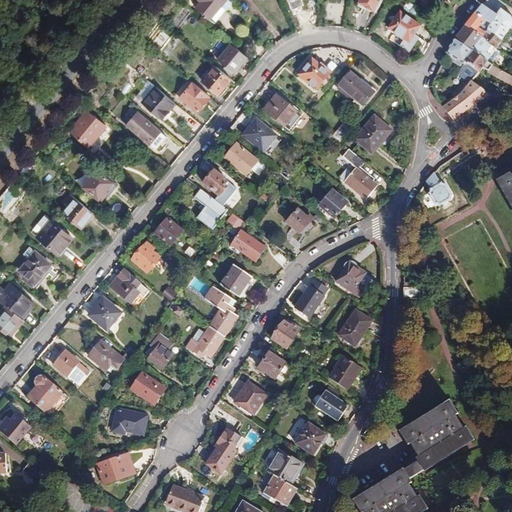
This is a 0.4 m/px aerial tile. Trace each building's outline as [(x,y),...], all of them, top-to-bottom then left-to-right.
[(221,6),(226,0),(198,0),(201,1),(196,8),(210,20),(211,18),(216,22),(226,10),(221,6)] [(232,2),(229,0),(226,0),(221,6),(226,10),(232,2)] [(286,0),(291,11),(304,6),(301,0),(286,0)] [(360,0),(359,4),(366,7),(366,8),(374,13),(380,0),(360,0)] [(482,5),(475,13),(506,34),(510,28),(511,29),(511,17),(501,9),(497,15),(482,5)] [(415,35),(421,26),(400,11),(388,28),(405,40),(400,47),(409,53),(419,38),(415,35)] [(482,38),(497,49),(506,34),(475,13),(465,26),(482,38)] [(455,39),(474,51),(488,62),(493,65),(502,52),(497,49),(482,38),(465,26),(455,39)] [(170,40),(162,34),(157,41),(164,47),(170,40)] [(467,64),(467,63),(465,62),(474,51),(455,39),(455,40),(448,52),(462,62),(467,64)] [(217,59),(235,74),(248,58),(231,43),(217,59)] [(467,63),(479,72),(482,69),(511,85),(511,94),(511,96),(511,76),(493,65),(488,62),(474,51),(465,62),(467,63)] [(466,65),(467,64),(462,62),(448,52),(445,58),(462,68),(464,66),(466,65)] [(312,59),(299,75),(317,90),(331,74),(312,59)] [(472,81),(479,72),(467,63),(467,64),(466,65),(464,66),(462,68),(460,71),(460,72),(464,74),(462,78),(465,80),(465,84),(468,86),(472,81)] [(231,79),(215,66),(202,81),(218,95),(231,79)] [(339,85),(355,99),(363,106),(374,92),(366,85),(365,87),(358,82),(349,74),(339,85)] [(473,106),(489,96),(484,90),(472,81),(468,86),(461,95),(443,107),(453,121),(473,106)] [(210,96),(192,82),(179,97),(197,112),(210,96)] [(352,102),(355,99),(339,85),(337,89),(352,102)] [(143,103),(161,118),(161,119),(165,123),(174,112),(170,108),(174,102),(156,87),(143,103)] [(264,110),(284,127),(297,112),(298,110),(291,104),(290,106),(277,95),(264,110)] [(106,125),(87,110),(70,131),(88,146),(106,125)] [(303,114),(298,110),(297,112),(284,127),(289,131),(303,114)] [(159,141),(164,135),(137,112),(127,125),(150,144),(155,138),(159,141)] [(392,131),(374,116),(355,140),(372,154),(392,131)] [(266,154),(274,144),(272,142),(277,136),(257,119),(243,135),(266,154)] [(341,142),(347,136),(351,131),(343,124),(333,136),(341,142)] [(326,139),(331,144),(336,138),(330,134),(326,139)] [(351,139),(347,136),(341,142),(346,146),(351,139)] [(340,143),(336,138),(331,144),(336,148),(340,143)] [(251,156),(237,144),(225,158),(239,170),(251,156)] [(356,168),(352,173),(345,181),(345,182),(366,200),(379,185),(373,180),(374,178),(361,167),(365,162),(349,149),(343,157),(356,168)] [(108,194),(110,196),(117,186),(91,165),(85,172),(91,177),(83,187),(102,202),(108,194)] [(340,177),(345,181),(352,173),(347,169),(340,177)] [(226,186),(225,185),(228,182),(214,171),(204,183),(218,195),(226,186)] [(290,181),(278,171),(274,176),(286,186),(290,181)] [(443,171),(427,179),(440,206),(456,198),(443,171)] [(511,174),(501,181),(511,199),(511,174)] [(206,207),(202,211),(197,218),(213,230),(228,210),(201,189),(194,198),(203,204),(206,207)] [(335,219),(348,203),(333,190),(319,206),(335,219)] [(80,228),(93,213),(71,194),(64,201),(69,206),(62,214),(80,228)] [(311,221),(307,217),(298,209),(287,222),(300,234),(311,221)] [(233,225),(239,218),(233,214),(227,221),(233,225)] [(65,245),(72,237),(45,215),(38,224),(43,228),(37,237),(59,255),(66,245),(65,245)] [(168,218),(155,234),(170,247),(184,231),(168,218)] [(244,222),(239,218),(233,225),(237,228),(238,229),(244,222)] [(256,262),(266,248),(241,231),(232,245),(256,262)] [(147,273),(160,258),(153,252),(152,251),(154,249),(148,243),(132,261),(147,273)] [(51,264),(35,251),(30,247),(23,254),(29,258),(19,271),(25,276),(23,279),(32,287),(51,264)] [(359,297),(365,288),(359,284),(365,275),(366,273),(350,262),(337,281),(359,297)] [(239,298),(253,277),(234,265),(220,285),(239,298)] [(144,298),(150,291),(124,270),(110,287),(131,304),(139,294),(144,298)] [(372,279),(365,275),(359,284),(365,288),(372,279)] [(0,301),(5,306),(22,320),(35,304),(10,284),(4,291),(0,287),(0,301)] [(163,293),(171,302),(178,295),(171,286),(163,293)] [(310,318),(325,297),(310,286),(295,308),(310,318)] [(405,286),(405,297),(421,298),(422,287),(405,286)] [(221,310),(210,326),(225,337),(239,316),(233,313),(235,309),(231,306),(235,301),(213,287),(205,300),(221,310)] [(104,299),(98,307),(99,308),(97,311),(94,308),(88,315),(107,330),(121,313),(104,299)] [(22,320),(5,306),(0,311),(0,328),(5,334),(8,331),(12,335),(24,321),(22,320)] [(174,312),(180,316),(184,310),(178,306),(174,312)] [(356,310),(338,335),(355,347),(373,321),(356,310)] [(294,328),(291,326),(285,321),(272,339),(287,349),(301,329),(295,325),(294,328)] [(225,337),(210,326),(205,333),(198,344),(192,340),(187,347),(202,357),(205,353),(211,358),(225,337)] [(199,329),(192,340),(198,344),(205,333),(199,329)] [(148,341),(152,344),(160,333),(156,330),(148,341)] [(160,333),(152,344),(150,346),(151,346),(145,353),(145,357),(163,370),(174,355),(170,352),(176,344),(160,333)] [(111,364),(117,368),(124,360),(101,341),(89,356),(106,370),(111,364)] [(68,377),(80,362),(65,350),(53,365),(68,377)] [(270,352),(259,368),(275,379),(279,373),(285,377),(292,367),(270,352)] [(354,381),(352,380),(361,367),(344,356),(329,378),(347,390),(354,381)] [(142,373),(131,389),(155,405),(166,389),(142,373)] [(36,380),(36,383),(37,386),(28,397),(52,418),(69,398),(44,376),(42,376),(39,376),(38,377),(37,378),(36,380)] [(266,395),(249,383),(236,402),(253,414),(266,395)] [(330,386),(327,391),(339,399),(342,394),(330,386)] [(339,399),(327,391),(326,390),(322,396),(319,395),(317,396),(316,397),(314,399),(314,401),(315,403),(316,405),(315,406),(339,422),(349,406),(339,399)] [(122,430),(125,431),(143,434),(148,416),(117,409),(113,431),(121,433),(122,430)] [(470,438),(453,410),(417,432),(420,438),(410,444),(425,466),(470,438)] [(2,432),(17,445),(31,427),(16,415),(2,432)] [(326,435),(309,423),(295,443),(313,455),(326,435)] [(232,458),(218,448),(207,464),(221,474),(232,458)] [(294,475),(301,462),(280,450),(268,471),(274,475),(292,485),(296,477),(294,475)] [(104,484),(135,474),(128,453),(97,464),(104,484)] [(229,476),(236,481),(246,467),(239,462),(229,476)] [(304,464),(301,462),(294,475),(296,477),(304,464)] [(46,478),(29,463),(23,470),(33,478),(46,478)] [(292,485),(274,475),(269,484),(264,493),(276,501),(287,507),(298,488),(292,485)] [(275,503),(276,501),(264,493),(269,484),(265,481),(259,491),(259,494),(275,503)] [(374,501),(376,505),(364,511),(415,511),(424,507),(407,481),(374,501)] [(188,491),(185,490),(173,485),(166,504),(185,511),(199,511),(205,498),(195,493),(188,491)] [(52,500),(52,499),(50,497),(47,501),(54,506),(56,503),(52,500)] [(261,511),(243,501),(236,511),(261,511)]
